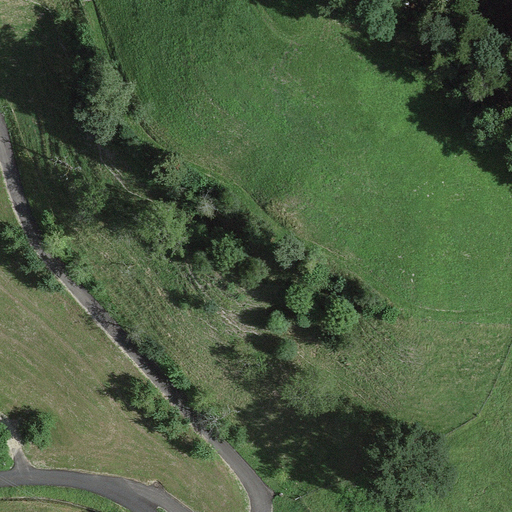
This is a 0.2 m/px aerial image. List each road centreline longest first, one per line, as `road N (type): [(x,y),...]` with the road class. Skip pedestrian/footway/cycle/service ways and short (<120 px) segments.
road 1 (track): [(0,143),(25,224),(66,281),(248,477),(261,511)]
road 2 (track): [(0,479),(89,482),(145,511)]
